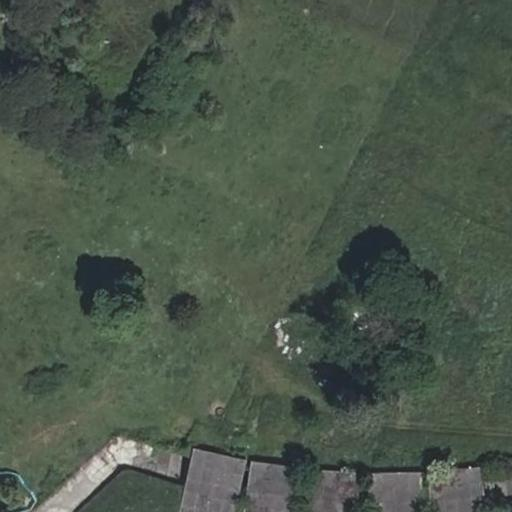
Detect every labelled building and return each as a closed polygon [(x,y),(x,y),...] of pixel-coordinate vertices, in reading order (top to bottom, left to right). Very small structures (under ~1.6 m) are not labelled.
[(231,511),(244,456),(194,444),(179,511),(231,511)] [(295,511),(303,467),(254,458),(244,511),(295,511)] [(484,511),(482,465),(430,470),(433,511),(484,511)] [(358,511),(360,469),(312,468),(308,511),(358,511)] [(423,511),(424,471),(370,471),(370,511),(423,511)]
